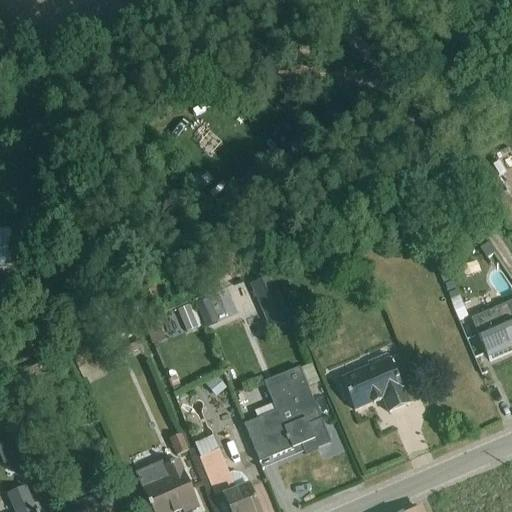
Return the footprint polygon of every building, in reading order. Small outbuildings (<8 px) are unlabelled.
[(244,201),(258,213),(282,186),(269,174),(263,180),(255,173),(237,192),(245,200),(244,201)] [(455,223),(465,215),(447,193),(438,200),(455,223)] [(23,209),(13,219),(22,229),(31,218),(23,209)] [(205,242),(210,255),(235,245),(228,228),(213,234),(214,238),(205,242)] [(0,264),(9,265),(11,230),(0,229),(0,264)] [(423,239),(459,323),(468,320),(433,235),(423,239)] [(347,270),(353,254),(335,247),(329,263),(347,270)] [(250,288),(270,332),(292,323),(272,277),(250,288)] [(227,287),(209,294),(219,321),(238,313),(227,287)] [(31,318),(35,295),(20,292),(16,315),(31,318)] [(208,296),(193,301),(205,331),(219,326),(208,296)] [(511,304),(471,322),(490,365),(511,354),(511,351),(510,346),(511,345),(511,304)] [(121,347),(112,350),(117,363),(141,353),(133,335),(127,337),(124,329),(114,333),(121,347)] [(66,355),(9,380),(23,411),(79,386),(66,355)] [(409,408),(420,403),(423,402),(403,356),(400,357),(389,361),(409,408)] [(369,369),(337,383),(345,402),(349,400),(354,414),(383,401),(389,416),(409,408),(389,361),(387,357),(367,365),(369,369)] [(257,422),(272,461),(301,449),(304,457),(331,447),(299,372),(263,387),(275,415),(257,422)] [(215,399),(226,390),(216,379),(206,388),(215,399)] [(272,461),(257,422),(244,428),(259,466),(272,461)] [(182,438),(170,444),(176,460),(189,454),(182,438)] [(29,469),(26,463),(32,460),(25,442),(19,445),(17,441),(0,448),(12,476),(29,469)] [(258,511),(246,481),(241,476),(232,474),(229,476),(219,452),(199,461),(215,499),(222,496),(223,498),(228,511),(258,511)] [(150,471),(156,484),(142,491),(151,511),(197,511),(199,511),(178,462),(163,469),(161,466),(150,471)] [(116,511),(101,475),(64,491),(73,511),(116,511)] [(6,498),(12,511),(35,511),(26,490),(6,498)]
